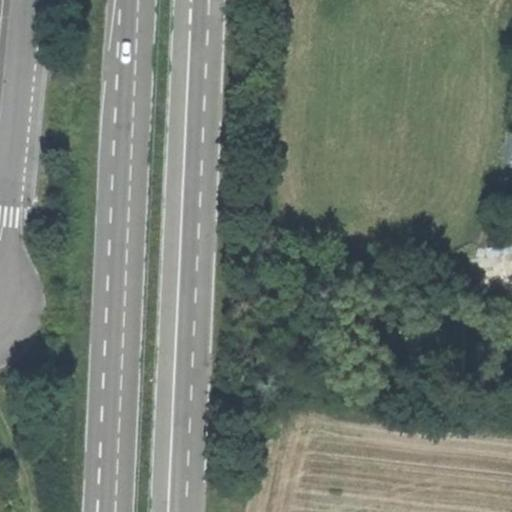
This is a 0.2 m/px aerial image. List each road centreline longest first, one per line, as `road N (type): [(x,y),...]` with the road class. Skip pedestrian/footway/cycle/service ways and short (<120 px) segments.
road 1 (primary): [(170,511),(194,0)]
road 2 (primary): [(130,0),(106,511)]
road 3 (unclassified): [(0,235),(24,0)]
road 4 (residential): [(0,351),(25,334),(38,300),(28,265),(0,244)]
